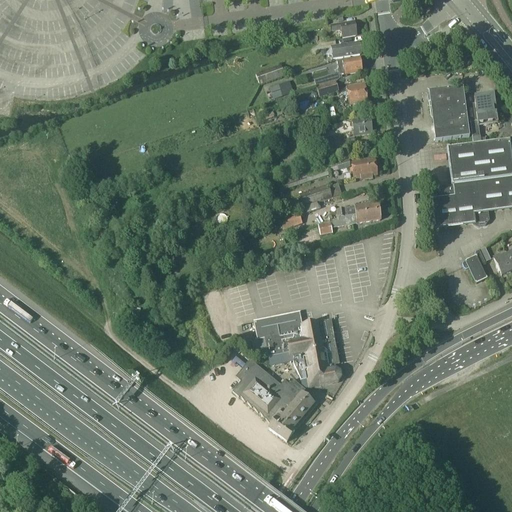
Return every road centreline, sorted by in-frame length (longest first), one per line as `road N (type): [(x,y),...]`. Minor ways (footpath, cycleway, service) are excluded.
road 1 (motorway): [(275,511),(0,302)]
road 2 (secondary): [(511,312),(459,337),(380,394),(289,511)]
road 3 (motorway): [(227,511),(0,337)]
road 4 (secondary): [(312,511),(390,410),(438,371),(511,333)]
road 5 (motorway): [(0,369),(187,511)]
road 6 (unclassified): [(402,274),(407,188),(389,59)]
road 7 (unclassified): [(388,319),(361,377),(294,470)]
road 8 (motorway): [(0,407),(140,511)]
road 9 (residential): [(511,297),(456,325),(416,273),(402,274)]
